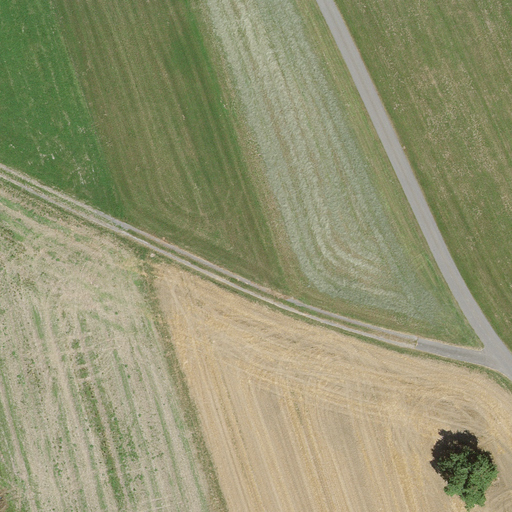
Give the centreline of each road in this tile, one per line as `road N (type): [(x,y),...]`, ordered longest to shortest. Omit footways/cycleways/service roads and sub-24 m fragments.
road 1 (residential): [(0,165),(236,282),(359,328),(505,360)]
road 2 (residential): [(505,360),(449,278),(321,0)]
